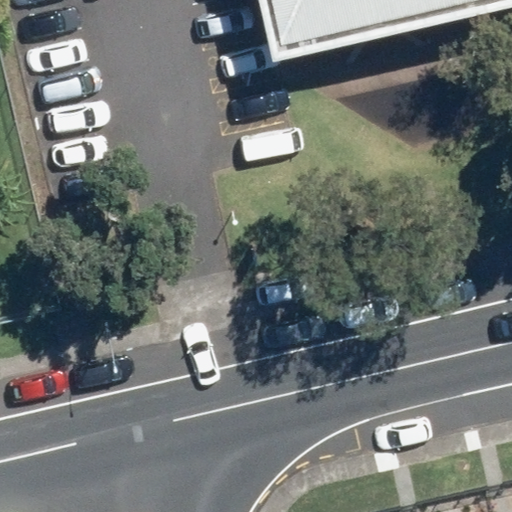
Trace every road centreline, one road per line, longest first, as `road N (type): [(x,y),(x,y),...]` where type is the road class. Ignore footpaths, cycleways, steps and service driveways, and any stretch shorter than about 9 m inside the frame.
road 1 (tertiary): [(511,338),(132,426)]
road 2 (tertiary): [(132,426),(0,457)]
